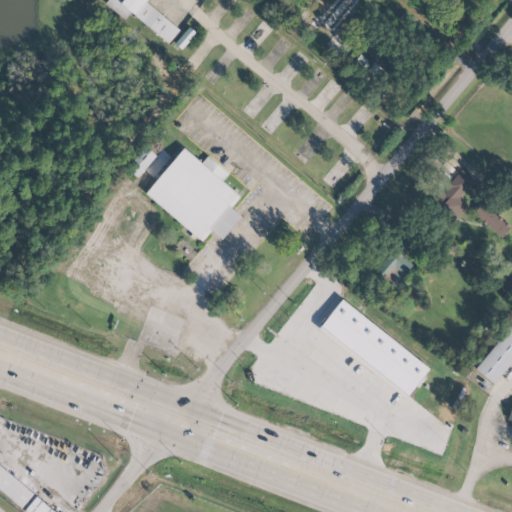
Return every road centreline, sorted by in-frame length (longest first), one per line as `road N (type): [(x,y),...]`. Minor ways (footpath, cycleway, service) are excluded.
road 1 (tertiary): [(511,32),(107,511)]
road 2 (primary): [(0,349),(424,511)]
road 3 (residential): [(455,511),(511,382)]
